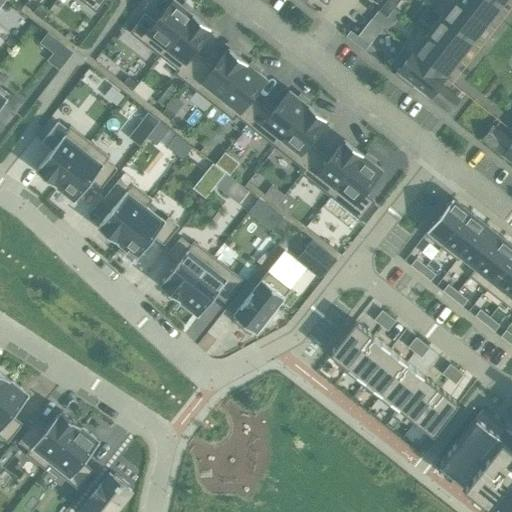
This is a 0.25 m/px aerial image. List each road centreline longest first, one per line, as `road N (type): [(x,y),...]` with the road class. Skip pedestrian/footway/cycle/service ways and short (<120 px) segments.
road 1 (residential): [(218,376),(201,373),(0,195)]
road 2 (residential): [(241,0),(438,154)]
road 3 (residential): [(0,325),(172,435)]
road 4 (residential): [(349,268),(511,388)]
road 5 (residential): [(218,376),(295,336),(349,268)]
road 6 (residential): [(349,268),(438,154)]
